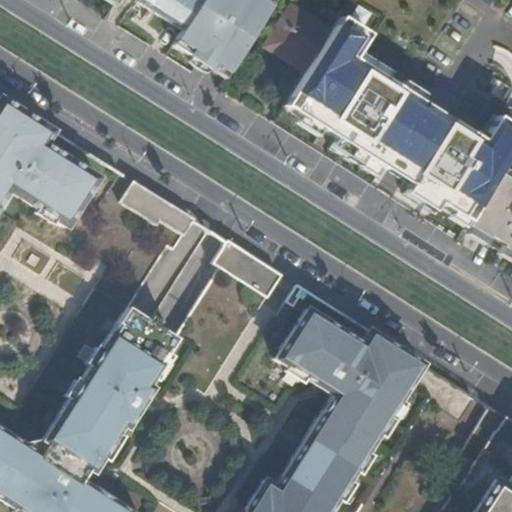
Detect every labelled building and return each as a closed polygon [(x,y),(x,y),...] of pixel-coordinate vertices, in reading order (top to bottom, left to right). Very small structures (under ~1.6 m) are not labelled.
[(93,0),(84,0),(97,8),(100,4),(93,0)] [(103,0),(102,0),(100,4),(97,8),(108,16),(114,7),(103,0)] [(134,0),(130,7),(177,37),(196,7),(200,0),(134,0)] [(200,0),(177,37),(170,48),(222,80),(270,10),(255,0),(200,0)] [(377,32),(328,107),(345,118),(418,7),(407,0),(402,0),(380,33),(377,32)] [(511,0),(470,0),(511,23),(511,0)] [(282,12),(257,52),(298,79),(324,39),(282,12)] [(511,83),(511,37),(491,24),(470,58),(511,83)] [(400,131),(417,105),(382,83),(355,126),(383,145),(395,128),(400,131)] [(0,106),(0,204),(5,197),(63,233),(90,191),(149,229),(143,238),(163,251),(168,254),(187,224),(88,161),(0,106)] [(408,179),(447,204),(466,174),(440,158),(449,145),(435,136),(408,179)] [(345,149),(331,140),(315,163),(330,172),(345,149)] [(474,160),(449,145),(440,158),(466,174),(474,160)] [(506,189),(492,182),(460,234),(462,236),(481,248),(483,245),(496,253),(495,255),(496,256),(511,265),(511,179),(511,180),(506,189)] [(210,268),(214,271),(262,301),(276,280),(223,247),(210,268)] [(0,436),(0,505),(11,511),(120,511),(60,474),(62,469),(58,466),(62,460),(86,475),(117,427),(121,429),(144,393),(140,390),(169,343),(121,312),(37,444),(42,448),(35,459),(0,436)] [(267,504),(256,498),(247,511),(329,511),(406,385),(426,398),(423,402),(452,419),(464,400),(413,367),(374,343),(367,354),(304,314),(274,363),(330,398),(267,504)] [(444,511),(397,483),(379,511),(511,511),(511,446),(471,511),(444,511)]
